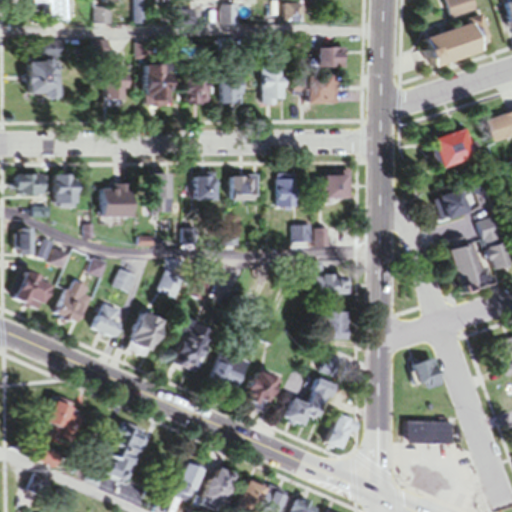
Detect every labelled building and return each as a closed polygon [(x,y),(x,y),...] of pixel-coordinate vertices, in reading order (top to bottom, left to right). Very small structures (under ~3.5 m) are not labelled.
[(452,0),(444,1),(447,22),(475,17),(471,0),(452,0)] [(511,41),(511,40),(511,5),(503,8),(511,41)] [(109,12),(92,12),(92,28),(109,28),(109,12)] [(429,41),(437,71),(486,57),(477,27),(429,41)] [(347,52),(320,52),(320,70),(347,70),(347,52)] [(60,101),(61,65),(26,64),(25,100),(60,101)] [(145,69),(144,110),(173,110),(174,69),(145,69)] [(260,106),(285,106),(285,69),(260,69),(260,106)] [(127,111),(127,78),(104,78),(104,111),(127,111)] [(214,82),(186,82),(185,107),(213,108),(244,109),(245,80),(214,79),(214,82)] [(339,107),(339,81),(311,81),(311,107),(339,107)] [(511,116),(487,124),(495,147),(511,141),(511,116)] [(443,173),(475,162),(465,134),(433,145),(443,173)] [(80,178),(53,178),(53,211),(80,211),(80,178)] [(258,178),(231,178),(231,205),(258,205),(258,178)] [(274,213),(296,213),(296,178),(274,178),(274,213)] [(352,178),(318,178),(318,203),(352,203),(352,178)] [(13,198),(46,198),(46,179),(13,179),(13,198)] [(98,222),(137,222),(137,200),(121,200),(121,192),(98,192),(98,222)] [(447,224),(469,217),(461,193),(440,200),(447,224)] [(311,248),(311,230),(290,230),(290,248),(311,248)] [(34,260),(34,233),(19,233),(19,260),(34,260)] [(486,254),(483,254),(489,278),(505,274),(496,236),(482,240),(486,254)] [(460,293),(482,288),(472,250),(451,255),(460,293)] [(103,268),(89,265),(87,280),(100,283),(103,268)] [(184,283),(165,273),(154,295),(173,304),(184,283)] [(136,281),(118,274),(110,292),(128,300),(136,281)] [(41,316),(55,288),(29,276),(16,304),(41,316)] [(328,279),(328,300),(350,300),(350,279),(328,279)] [(80,330),(92,293),(67,285),(55,321),(80,330)] [(118,342),(122,328),(115,326),(118,313),(98,308),(91,335),(118,342)] [(165,322),(137,315),(128,353),(156,360),(165,322)] [(324,317),(324,346),(350,346),(350,317),(324,317)] [(511,341),(498,349),(507,367),(511,364),(511,341)] [(209,385),(237,395),(248,368),(219,357),(209,385)] [(416,392),(441,390),(439,366),(414,368),(416,392)] [(280,384),(260,374),(247,402),(268,411),(280,384)] [(306,408),(294,402),(285,422),(314,435),(333,392),(317,385),(306,408)] [(77,415),(57,407),(48,428),(68,436),(77,415)] [(452,449),(452,427),(401,427),(401,449),(452,449)] [(103,480),(130,488),(145,437),(118,429),(103,480)] [(169,500),(190,509),(206,473),(185,464),(169,500)] [(231,510),(231,475),(208,475),(208,510),(231,510)] [(268,511),(268,487),(243,487),(243,511),(268,511)] [(273,503),(280,508),(283,504),(276,499),(273,503)]
